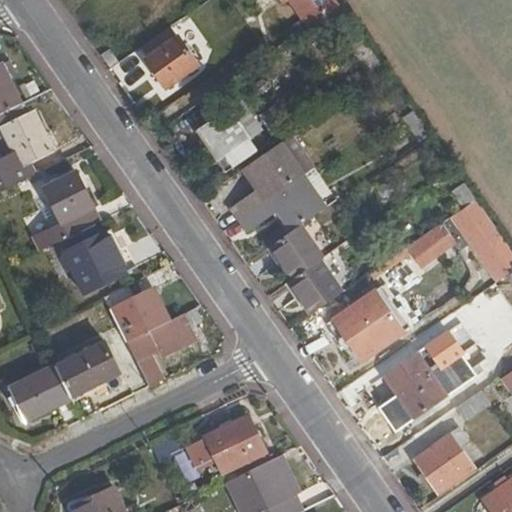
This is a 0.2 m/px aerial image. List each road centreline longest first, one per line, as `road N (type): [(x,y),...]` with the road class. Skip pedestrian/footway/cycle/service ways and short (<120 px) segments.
road 1 (tertiary): [(270,350),(23,0)]
road 2 (residential): [(6,483),(270,350)]
road 3 (tertiary): [(383,511),(270,350)]
